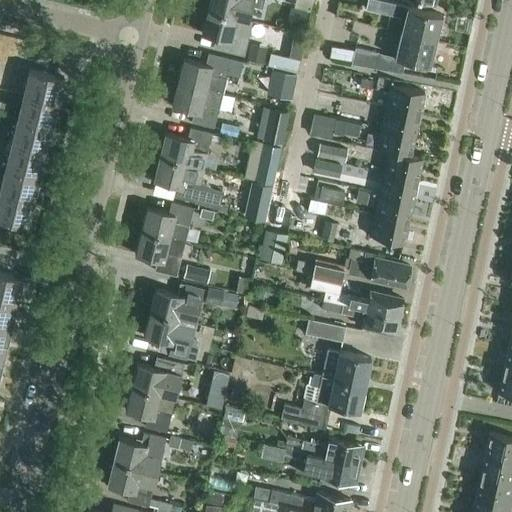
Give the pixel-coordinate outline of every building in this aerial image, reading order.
[(209,0),(207,11),(248,21),(252,6),(262,8),(264,0),(209,0)] [(404,18),(400,32),(436,41),(442,15),(430,12),(431,7),(403,0),(401,5),(380,0),(366,0),(365,9),(404,18)] [(307,9),(294,6),(290,26),(303,28),(307,9)] [(248,21),(207,11),(202,34),(224,40),(222,51),(244,56),(252,22),(248,21)] [(436,41),(400,32),(394,57),(430,66),(436,41)] [(247,60),(262,64),(267,48),(251,44),(247,60)] [(355,48),(351,64),(375,68),(379,53),(355,48)] [(183,59),(177,82),(223,93),(226,78),(225,78),(227,74),(239,77),(243,62),(208,53),(206,64),(183,59)] [(30,70),(24,95),(57,103),(59,95),(60,95),(64,78),(55,76),(30,70)] [(272,70),(267,95),(290,100),(295,75),(272,70)] [(359,86),(371,89),(372,80),(361,78),(359,86)] [(223,93),(177,82),(171,105),(194,111),(191,122),(213,127),(218,108),(219,108),(223,93)] [(390,84),(385,106),(420,114),(424,92),(390,84)] [(24,95),(17,120),(52,128),(56,112),(55,112),(57,103),(24,95)] [(385,106),(380,127),(415,135),(420,114),(385,106)] [(288,113),(270,109),(264,138),(282,142),(288,113)] [(17,120),(11,144),(45,152),(47,144),(49,144),(52,128),(17,120)] [(359,126),(335,120),(332,133),(341,135),(342,133),(356,136),(359,126)] [(376,149),(387,151),(388,151),(410,156),(411,155),(415,135),(380,127),(376,149)] [(165,133),(159,156),(203,167),(212,133),(190,128),(187,138),(165,133)] [(254,179),(262,181),(272,183),(281,146),(263,142),(254,179)] [(11,144),(5,169),(40,177),(44,161),(43,161),(45,152),(11,144)] [(317,157),(345,162),(348,149),(320,144),(317,157)] [(388,151),(387,151),(383,172),(417,179),(422,158),(411,155),(410,156),(388,151)] [(203,167),(159,156),(153,180),(175,185),(173,196),(195,201),(203,167)] [(313,176),(337,181),(340,165),(316,160),(313,176)] [(5,169),(0,190),(0,193),(33,201),(35,192),(36,193),(40,177),(5,169)] [(383,172),(379,193),(413,200),(417,179),(383,172)] [(248,218),(264,221),(268,205),(270,195),(272,185),(256,182),(248,218)] [(322,187),(319,199),(342,204),(345,192),(322,187)] [(359,191),(356,203),(367,205),(370,193),(359,191)] [(33,201),(0,193),(0,219),(19,224),(19,225),(27,227),(31,210),(33,201)] [(379,193),(374,214),(408,221),(413,200),(379,193)] [(146,207),(140,231),(169,238),(185,242),(193,207),(171,202),(168,213),(146,207)] [(201,218),(212,220),(214,211),(203,209),(201,218)] [(408,221),(374,214),(369,236),(404,243),(408,221)] [(321,239),(334,241),(337,224),(325,221),(321,239)] [(284,258),(286,229),(263,228),(262,257),(284,258)] [(169,238),(140,231),(135,254),(157,260),(154,271),(176,276),(185,242),(169,238)] [(410,266),(375,258),(376,254),(350,248),(348,258),(350,259),(347,271),(359,275),(406,286),(407,278),(409,279),(411,269),(410,269),(410,266)] [(315,259),(312,273),(341,280),(344,266),(315,259)] [(184,278),(197,280),(199,272),(186,269),(184,278)] [(0,272),(0,299),(16,303),(18,295),(19,295),(23,278),(14,276),(0,272)] [(321,290),(319,298),(343,303),(401,317),(404,306),(402,305),(403,298),(370,291),(368,300),(338,293),(341,280),(312,273),(309,287),(321,290)] [(155,289),(149,312),(194,323),(203,289),(180,283),(177,294),(155,289)] [(205,302),(221,306),(224,291),(208,287),(205,302)] [(343,303),(319,298),(319,299),(324,300),(322,308),(340,313),(364,318),(362,326),(395,334),(396,327),(399,327),(401,317),(343,303)] [(0,325),(11,328),(15,313),(14,312),(16,303),(0,299),(0,325)] [(194,323),(149,312),(143,336),(166,341),(163,352),(196,360),(199,349),(194,347),(196,339),(191,338),(194,323)] [(305,333),(342,341),(345,327),(308,319),(305,333)] [(0,351),(4,352),(6,344),(8,344),(11,328),(0,325),(0,351)] [(314,373),(313,374),(365,384),(371,358),(327,348),(321,375),(314,373)] [(511,350),(508,349),(503,370),(511,372),(511,350)] [(137,363),(131,386),(175,397),(183,363),(161,358),(159,369),(137,363)] [(511,372),(503,370),(498,392),(511,395),(511,372)] [(365,384),(313,374),(311,385),(319,387),(316,401),(304,398),(302,408),(284,404),(280,418),(323,428),(328,404),(359,411),(365,384)] [(175,397),(131,386),(125,410),(147,415),(145,426),(167,431),(175,397)] [(209,405),(223,408),(227,393),(213,389),(209,405)] [(240,423),(242,424),(245,413),(225,409),(223,419),(240,423)] [(236,438),(237,438),(240,423),(223,419),(219,434),(222,435),(236,438)] [(118,437),(113,461),(157,471),(165,437),(143,432),(141,443),(118,437)] [(511,437),(490,432),(485,454),(511,460),(511,437)] [(234,447),(236,438),(222,435),(221,444),(234,447)] [(288,435),(285,446),(358,464),(359,457),(362,456),(363,449),(362,447),(362,444),(329,436),(327,445),(303,439),(288,435)] [(171,436),(168,446),(178,448),(180,438),(171,436)] [(180,438),(178,448),(190,451),(192,442),(180,438)] [(296,470),(354,483),(354,481),(357,480),(358,473),(356,470),(358,464),(285,446),(282,458),(298,461),(296,470)] [(511,460),(485,454),(480,475),(511,482),(511,460)] [(158,508),(157,511),(161,511),(168,511),(171,504),(150,499),(157,471),(113,461),(107,484),(129,490),(126,500),(158,508)] [(511,482),(480,475),(476,496),(510,504),(511,495),(511,482)] [(271,490),(268,502),(314,511),(347,511),(350,511),(351,505),(349,502),(350,499),(317,492),(315,500),(271,490)] [(221,507),(224,494),(209,492),(205,511),(223,511),(225,508),(221,507)] [(476,496),(472,511),(508,511),(510,504),(476,496)] [(314,511),(268,502),(253,499),(250,511),(314,511)]
